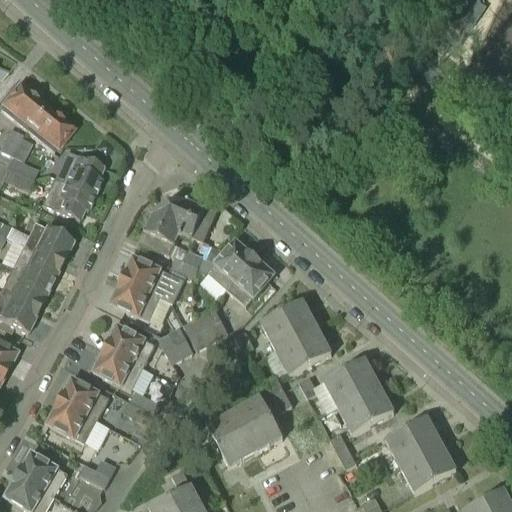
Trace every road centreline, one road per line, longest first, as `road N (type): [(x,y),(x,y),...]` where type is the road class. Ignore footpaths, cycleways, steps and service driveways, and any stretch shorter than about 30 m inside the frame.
road 1 (residential): [(511,433),(172,131)]
road 2 (residential): [(0,437),(172,131)]
road 3 (residential): [(172,131),(147,118),(22,0)]
